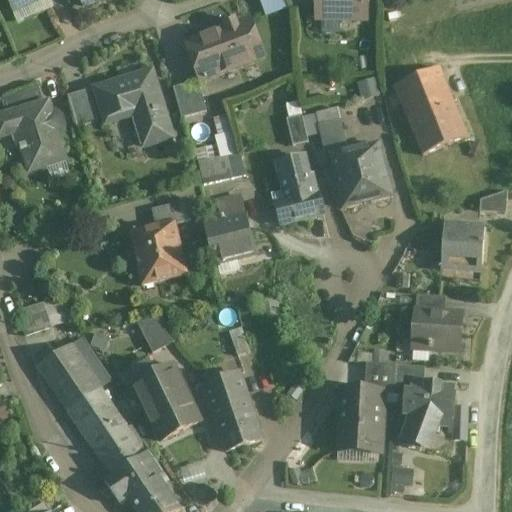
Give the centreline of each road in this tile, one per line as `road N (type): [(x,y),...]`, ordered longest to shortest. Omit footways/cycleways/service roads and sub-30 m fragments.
road 1 (residential): [(229,511),(338,359),(347,278)]
road 2 (residential): [(95,511),(51,449),(0,310)]
road 3 (unclassified): [(486,511),(490,402),(511,301)]
road 4 (residential): [(0,77),(153,14),(155,0)]
